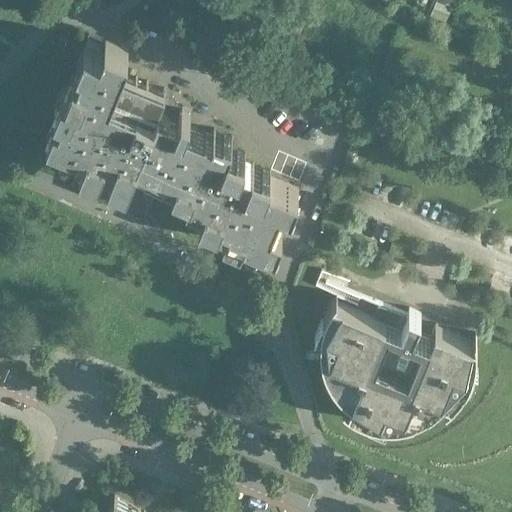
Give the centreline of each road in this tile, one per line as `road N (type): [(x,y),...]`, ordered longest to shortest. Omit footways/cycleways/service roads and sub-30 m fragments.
road 1 (residential): [(339,486),(92,384)]
road 2 (residential): [(77,417),(302,511)]
